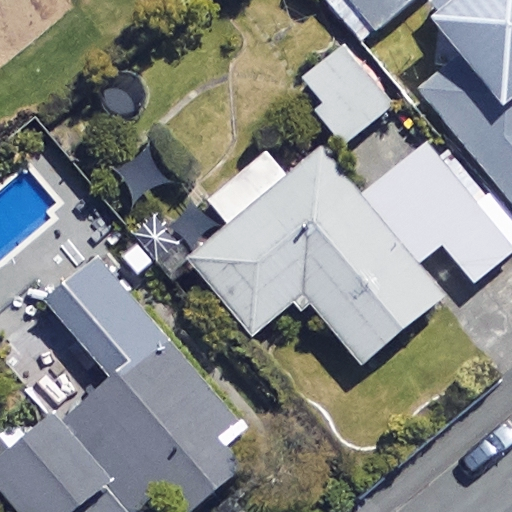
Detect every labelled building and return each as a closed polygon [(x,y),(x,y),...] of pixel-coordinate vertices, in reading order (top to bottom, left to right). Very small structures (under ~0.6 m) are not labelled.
[(413,0),(331,0),(364,40),(413,0)] [(511,0),(446,0),(419,24),(452,63),(414,95),(511,212),(511,0)] [(393,107),(345,46),(292,88),(340,148),(393,107)] [(328,170),(294,129),(205,203),(225,228),(184,262),(246,337),(297,296),(356,368),(438,300),(411,267),(437,246),(470,286),(511,251),(511,239),(403,108),(328,170)] [(52,223),(1,270),(28,300),(79,253),(52,223)] [(183,511),(254,448),(86,262),(34,308),(46,321),(0,362),(0,438),(5,444),(0,449),(0,501),(9,511),(66,511),(97,485),(121,511),(183,511)]
